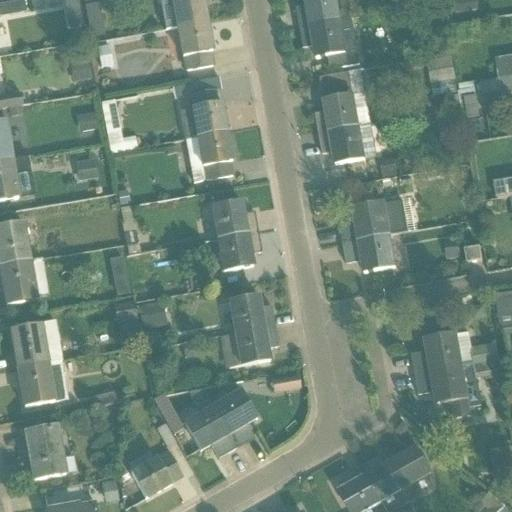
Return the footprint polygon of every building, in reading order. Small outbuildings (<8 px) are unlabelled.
[(109,0),(93,0),(102,39),(118,35),(109,0)] [(172,0),(176,23),(212,17),(208,0),(172,0)] [(308,0),(313,26),(345,21),(341,0),(308,0)] [(182,58),(217,52),(212,17),(176,23),(182,58)] [(319,59),(351,54),(345,21),(313,26),(319,59)] [(124,47),(110,47),(109,69),(124,69),(124,47)] [(511,95),(511,49),(495,52),(501,97),(511,95)] [(465,79),(460,51),(409,60),(414,88),(465,79)] [(326,104),(332,135),(363,129),(357,97),(326,104)] [(148,138),(136,140),(128,101),(113,105),(123,157),(151,151),(148,138)] [(190,111),(194,136),(233,130),(228,104),(190,111)] [(106,111),(90,112),(91,134),(108,133),(106,111)] [(0,123),(0,163),(17,161),(10,122),(0,123)] [(338,168),(370,162),(363,129),(332,135),(338,168)] [(199,167),(238,161),(233,130),(194,136),(199,167)] [(398,177),(416,171),(412,157),(394,163),(398,177)] [(87,165),(92,181),(110,175),(104,159),(87,165)] [(0,202),(23,199),(17,161),(0,163),(0,202)] [(212,206),(218,243),(254,237),(247,200),(212,206)] [(353,211),(359,244),(395,237),(388,204),(353,211)] [(149,233),(144,207),(131,210),(137,236),(149,233)] [(0,227),(0,267),(35,262),(28,223),(0,227)] [(224,276),(259,270),(254,237),(218,243),(224,276)] [(365,274),(401,267),(395,237),(359,244),(365,274)] [(136,260),(122,263),(131,301),(145,298),(136,260)] [(0,268),(6,307),(41,301),(35,262),(0,267),(0,268)] [(229,303),(236,338),(270,331),(263,296),(229,303)] [(153,305),(157,332),(179,329),(175,302),(153,305)] [(148,303),(128,306),(133,343),(153,341),(148,303)] [(10,331),(17,370),(52,364),(46,325),(10,331)] [(242,367),(276,360),(270,331),(236,338),(242,367)] [(431,340),(434,371),(473,367),(469,335),(431,340)] [(23,410),(59,404),(52,364),(17,370),(23,410)] [(439,408),(477,403),(473,367),(434,371),(439,408)] [(240,387),(212,406),(231,435),(259,415),(240,387)] [(185,424),(204,453),(231,435),(212,406),(185,424)] [(32,484),(70,479),(63,427),(24,432),(32,484)] [(389,503),(422,482),(403,453),(370,474),(389,503)] [(131,476),(148,505),(176,488),(160,460),(131,476)] [(375,511),(389,503),(370,474),(340,493),(352,511),(375,511)]
